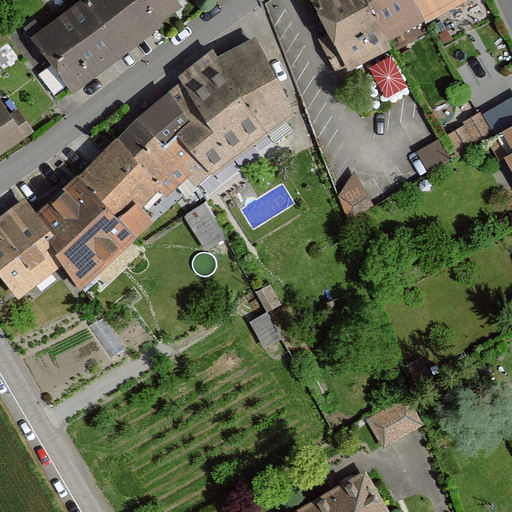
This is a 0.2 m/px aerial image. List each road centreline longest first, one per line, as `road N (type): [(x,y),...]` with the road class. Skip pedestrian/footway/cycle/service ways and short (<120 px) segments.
road 1 (residential): [(0,181),(244,0)]
road 2 (residential): [(0,361),(88,511)]
